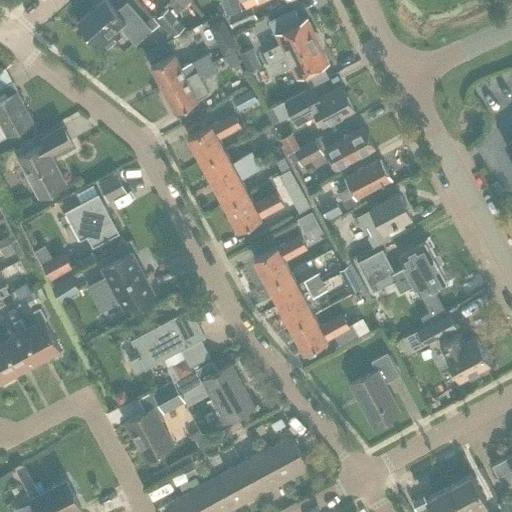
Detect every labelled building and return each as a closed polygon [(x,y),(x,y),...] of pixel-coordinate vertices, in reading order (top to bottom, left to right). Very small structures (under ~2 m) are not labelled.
[(118,23),(134,42),(150,28),(127,1),(116,10),(106,0),(101,0),(78,21),(104,51),(120,37),(112,28),(118,23)] [(227,14),(233,28),(254,18),(248,5),(227,14)] [(185,26),(168,7),(156,16),(173,36),(185,26)] [(266,52),(270,61),(317,39),(306,17),(276,32),(283,44),(266,52)] [(219,47),(223,55),(239,46),(232,34),(222,40),(219,47)] [(327,61),(317,39),(270,61),(274,71),(292,62),(298,75),(327,61)] [(238,52),(247,71),(260,65),(252,46),(238,52)] [(235,50),(224,56),(230,67),(241,61),(235,50)] [(195,70),(212,61),(207,52),(191,61),(195,70)] [(174,53),(150,66),(163,88),(186,76),(174,53)] [(200,79),(217,70),(212,61),(195,70),(200,79)] [(0,121),(7,134),(33,120),(13,81),(4,66),(0,70),(0,121)] [(309,85),(310,85),(329,76),(324,67),(305,76),(309,85)] [(175,111),(198,98),(186,76),(163,88),(175,111)] [(314,84),(305,89),(273,105),(280,117),(292,111),(297,122),(316,112),(323,124),(353,108),(341,85),(320,96),(314,84)] [(232,98),(239,110),(257,99),(250,88),(232,98)] [(267,108),(273,121),(280,117),(273,105),(267,108)] [(188,135),(200,158),(224,146),(218,135),(239,124),(233,112),(212,124),(211,123),(188,135)] [(39,195),(65,181),(50,153),(71,142),(62,125),(41,137),(43,142),(18,156),(39,195)] [(324,148),(335,168),(350,160),(374,147),(363,126),(338,140),(324,148)] [(322,153),(314,137),(287,152),(293,164),(299,160),(301,164),(322,153)] [(256,158),(252,149),(231,160),(224,146),(200,158),(213,181),(256,158)] [(359,199),(357,196),(391,177),(380,157),(345,176),(350,185),(338,192),(346,206),(359,199)] [(225,204),(248,192),(241,178),(261,167),(256,158),(213,181),(225,204)] [(282,172),(278,174),(285,186),(296,180),(290,168),(282,172)] [(98,182),(107,200),(126,191),(116,172),(98,182)] [(75,192),(79,201),(97,191),(93,182),(75,192)] [(87,234),(93,245),(119,231),(98,191),(64,209),(80,238),(87,234)] [(254,203),(248,192),(225,204),(238,227),(261,215),(261,214),(282,203),(276,191),(254,203)] [(357,215),(363,226),(366,225),(371,234),(367,236),(372,246),(390,236),(385,228),(411,214),(398,191),(370,206),(371,207),(357,215)] [(283,203),(290,214),(309,204),(303,193),(283,203)] [(335,201),(321,209),(327,219),(341,211),(335,201)] [(317,220),(311,209),(311,210),(297,217),(302,228),(317,220)] [(12,244),(7,234),(0,237),(0,247),(1,250),(12,244)] [(277,245),(254,257),(266,281),(289,268),(284,257),(305,246),(299,234),(277,246),(277,245)] [(415,283),(420,294),(446,280),(424,240),(399,254),(405,264),(394,270),(383,248),(358,260),(373,289),(395,278),(402,290),(415,283)] [(63,251),(42,262),(51,279),(72,267),(63,251)] [(104,266),(108,275),(87,286),(99,308),(120,297),(125,306),(151,291),(130,252),(104,266)] [(317,271),(303,278),(297,282),(289,268),(266,281),(279,304),(322,280),(317,271)] [(52,283),(58,295),(72,289),(67,277),(52,283)] [(346,283),(350,292),(359,287),(355,278),(346,283)] [(291,327),(314,314),(305,298),(311,294),(312,296),(327,289),(322,280),(279,304),(291,327)] [(25,281),(13,289),(18,298),(31,290),(25,281)] [(5,284),(0,286),(0,296),(9,292),(5,284)] [(35,289),(25,295),(30,306),(41,300),(35,289)] [(14,305),(7,309),(13,320),(14,320),(20,317),(14,305)] [(39,320),(26,327),(23,329),(40,361),(61,350),(44,318),(46,317),(40,306),(33,310),(39,320)] [(130,359),(136,371),(180,347),(190,365),(209,355),(199,337),(204,334),(189,307),(131,339),(139,354),(130,359)] [(417,329),(425,343),(456,326),(449,312),(417,329)] [(355,330),(351,322),(347,324),(341,313),(320,325),(314,314),(291,327),(303,350),(327,337),(326,336),(333,333),(339,343),(357,333),(355,330)] [(362,316),(351,322),(355,330),(357,333),(358,334),(368,329),(368,327),(362,316)] [(19,331),(3,340),(20,372),(40,361),(23,329),(26,327),(20,317),(14,320),(13,320),(19,331)] [(439,343),(458,378),(490,362),(476,336),(465,342),(459,332),(439,343)] [(402,344),(417,370),(430,363),(415,336),(402,344)] [(0,382),(20,372),(3,340),(0,341),(0,382)] [(399,411),(384,382),(399,374),(387,351),(371,360),(376,369),(350,383),(373,425),(399,411)] [(255,404),(232,362),(217,370),(211,360),(201,366),(175,379),(181,391),(201,380),(224,422),(255,404)] [(145,459),(174,444),(157,414),(184,400),(172,378),(137,396),(145,410),(124,420),(145,459)] [(207,444),(200,430),(192,434),(199,448),(207,444)] [(308,466),(291,435),(266,448),(283,479),(308,466)] [(266,448),(242,461),(258,492),(283,479),(266,448)] [(511,479),(511,452),(491,464),(503,485),(511,479)] [(191,459),(180,465),(182,469),(187,478),(198,472),(191,459)] [(258,492),(242,461),(217,474),(234,506),(258,492)] [(182,469),(172,475),(176,483),(180,481),(187,478),(182,469)] [(221,511),(234,506),(217,474),(192,488),(205,511),(221,511)] [(486,502),(471,474),(448,486),(462,511),(468,511),(486,502)] [(37,511),(70,511),(81,507),(66,479),(30,498),(37,511)] [(462,511),(448,486),(426,498),(433,511),(462,511)] [(173,511),(205,511),(192,488),(168,501),(173,511)] [(423,495),(412,501),(417,511),(429,505),(423,495)] [(511,511),(511,501),(508,495),(496,501),(500,508),(502,511),(511,511)]
